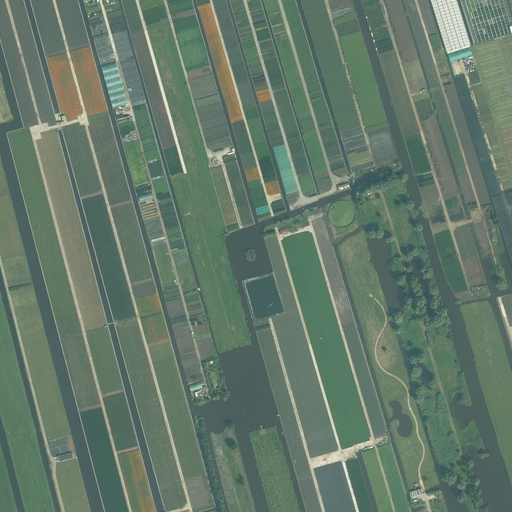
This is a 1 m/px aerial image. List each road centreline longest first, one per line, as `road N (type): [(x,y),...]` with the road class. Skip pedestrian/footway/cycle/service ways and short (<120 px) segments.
road 1 (track): [(277,0),(331,181),(372,170),(372,159),(325,0)]
road 2 (track): [(473,304),(379,0)]
road 3 (track): [(497,268),(417,0)]
